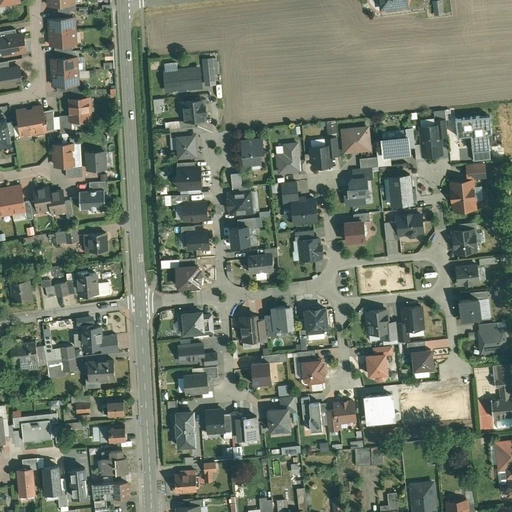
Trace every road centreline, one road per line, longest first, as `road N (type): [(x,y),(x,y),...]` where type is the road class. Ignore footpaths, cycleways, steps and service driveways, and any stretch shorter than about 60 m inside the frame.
road 1 (tertiary): [(123,0),(139,303)]
road 2 (residential): [(222,294),(213,99)]
road 3 (tertiary): [(139,303),(150,495)]
road 4 (residential): [(139,303),(0,321)]
road 5 (residential): [(35,0),(39,75),(31,92),(0,100)]
